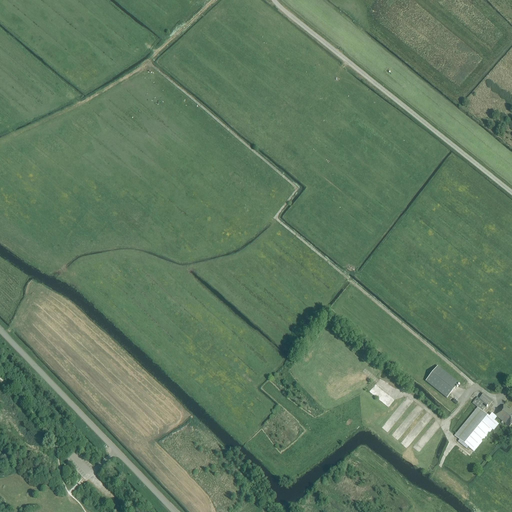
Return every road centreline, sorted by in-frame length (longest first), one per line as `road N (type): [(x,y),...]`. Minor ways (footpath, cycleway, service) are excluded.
road 1 (unclassified): [(511,192),(273,0)]
road 2 (tertiary): [(174,511),(0,330)]
